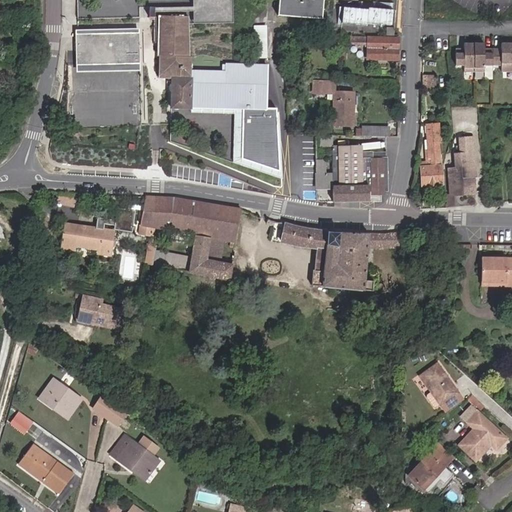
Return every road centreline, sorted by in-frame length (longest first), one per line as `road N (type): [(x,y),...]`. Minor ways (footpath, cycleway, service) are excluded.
road 1 (tertiary): [(22,178),(155,186),(305,211)]
road 2 (residential): [(411,26),(395,217)]
road 3 (residential): [(22,178),(51,63),(53,0)]
road 4 (residential): [(305,211),(289,191),(170,141)]
